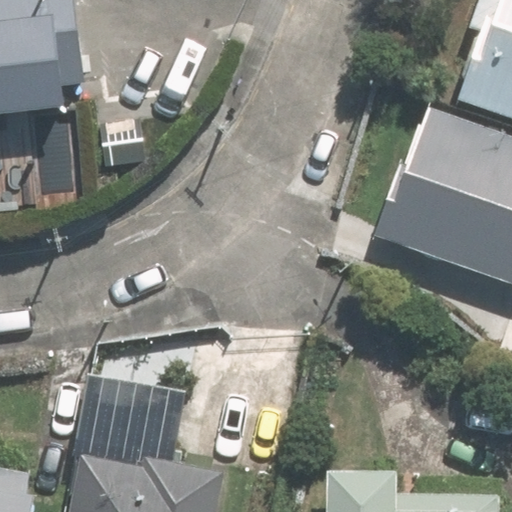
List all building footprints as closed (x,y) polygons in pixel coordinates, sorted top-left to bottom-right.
[(0,0),(0,80),(94,70),(86,0),(0,0)] [(458,98),(511,116),(511,0),(490,0),(481,30),(458,98)] [(377,239),(511,284),(511,134),(422,105),(377,239)] [(81,451),(69,511),(218,511),(225,479),(81,451)] [(0,468),(0,511),(30,511),(37,475),(0,468)] [(327,468),(326,511),(495,511),(496,495),(394,494),(394,469),(327,468)]
